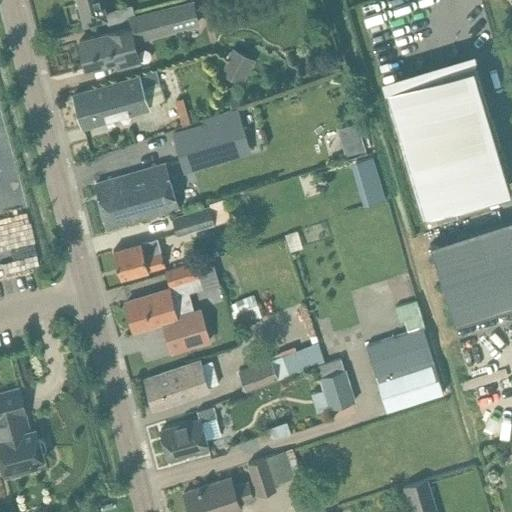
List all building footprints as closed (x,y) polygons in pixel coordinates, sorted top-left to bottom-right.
[(99,36),(79,41),(86,68),(106,63),(115,61),(117,68),(136,63),(141,62),(136,41),(188,27),(199,24),(192,0),(191,0),(182,3),(134,15),(129,17),(130,18),(132,27),(127,28),(99,36)] [(79,0),(85,21),(105,15),(107,15),(103,0),(79,0)] [(131,5),(120,8),(123,20),(130,18),(129,17),(134,15),(131,5)] [(233,48),(220,72),(243,84),(255,59),(233,48)] [(474,63),(389,89),(412,165),(426,214),(495,193),(511,188),(507,173),(511,172),(510,170),(506,171),(488,111),(489,111),(474,63)] [(93,88),(74,93),(83,126),(102,121),(117,117),(116,113),(147,104),(164,99),(155,70),(139,75),(93,88)] [(191,123),(183,97),(174,100),(182,125),(191,123)] [(237,114),(207,123),(219,162),(249,153),(237,114)] [(358,122),(337,129),(341,140),(361,134),(358,122)] [(173,134),(185,173),(219,162),(207,123),(173,134)] [(178,206),(166,169),(165,163),(115,178),(96,183),(107,227),(126,222),(178,206)] [(177,235),(214,223),(209,207),(172,219),(177,235)] [(511,218),(430,244),(443,283),(461,278),(511,261),(511,218)] [(297,231),(285,235),(291,252),(303,247),(297,231)] [(121,277),(140,272),(165,265),(162,253),(146,257),(142,242),(113,250),(121,277)] [(210,340),(202,311),(200,306),(193,308),(188,292),(216,283),(209,258),(165,271),(170,289),(146,296),(126,301),(134,329),(135,329),(135,330),(163,321),(172,351),(210,340)] [(511,261),(461,278),(443,283),(455,323),(511,305),(511,261)] [(407,332),(424,327),(423,327),(425,326),(417,299),(395,306),(400,320),(403,319),(407,332)] [(424,327),(407,332),(366,346),(387,412),(445,393),(424,327)] [(286,352),(272,359),(272,360),(279,378),(294,373),(286,352)] [(271,357),(239,369),(248,390),(279,378),(271,357)] [(146,378),(154,409),(155,409),(155,408),(209,394),(201,364),(147,378),(146,378)] [(322,389),(311,393),(317,413),(355,401),(346,369),(318,377),(322,389)] [(31,466),(32,465),(37,464),(36,461),(44,459),(36,430),(27,432),(22,414),(26,413),(20,388),(0,393),(0,457),(5,475),(32,468),(31,466)] [(220,434),(215,417),(217,417),(214,405),(198,410),(200,418),(161,429),(169,458),(209,447),(207,438),(220,434)] [(287,420),(266,428),(268,435),(275,439),(291,433),(287,420)] [(203,485),(184,492),(190,511),(212,511),(219,510),(219,511),(231,511),(240,509),(241,509),(239,501),(252,497),(252,496),(258,494),(258,495),(276,489),(275,484),(266,456),(248,462),(254,479),(248,481),(234,486),(231,476),(203,485)] [(436,511),(427,480),(405,486),(413,511),(436,511)] [(314,511),(309,498),(294,503),(296,511),(314,511)]
